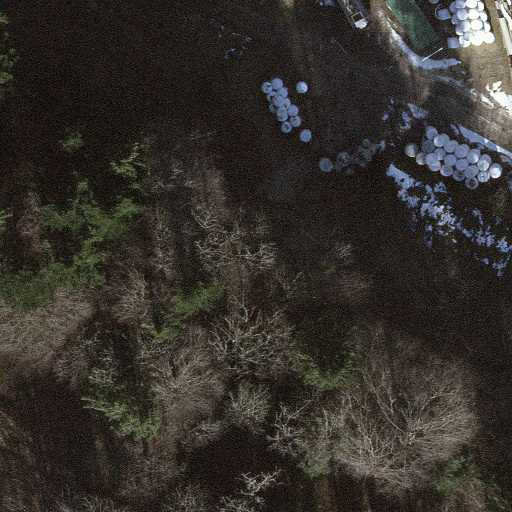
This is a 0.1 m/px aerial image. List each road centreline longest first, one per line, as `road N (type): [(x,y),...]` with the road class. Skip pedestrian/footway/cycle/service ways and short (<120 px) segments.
road 1 (track): [(511,136),(462,100),(211,0)]
road 2 (track): [(161,511),(89,477),(3,451)]
